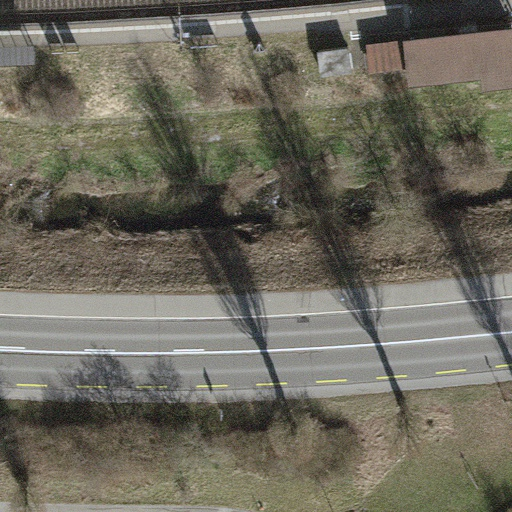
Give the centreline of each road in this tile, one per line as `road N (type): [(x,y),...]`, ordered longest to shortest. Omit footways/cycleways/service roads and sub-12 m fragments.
road 1 (track): [(511,88),(91,136),(0,130)]
road 2 (primary): [(0,349),(250,351),(511,331)]
